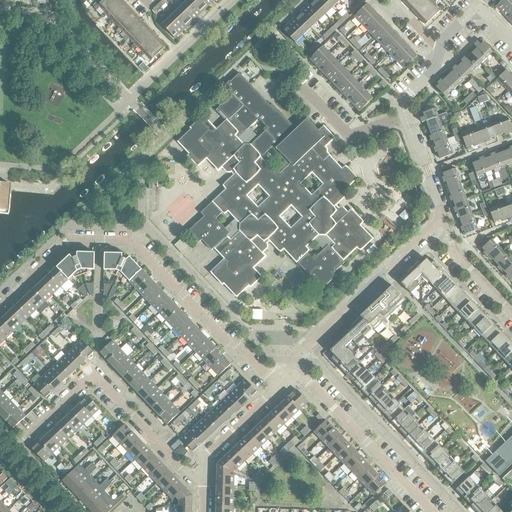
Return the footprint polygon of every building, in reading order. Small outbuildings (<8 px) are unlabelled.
[(106,13),(119,0),(103,0),(98,5),(97,4),(94,8),(96,10),(100,7),(105,12),(106,13)] [(119,0),(106,13),(105,12),(101,15),(104,18),(107,15),(112,20),(113,21),(129,7),(122,0),(119,0)] [(195,0),(187,0),(184,3),(197,17),(205,10),(195,0)] [(212,3),(209,0),(195,0),(205,10),(212,3)] [(325,0),(313,0),(312,1),(325,14),(332,7),(325,0)] [(403,0),(403,1),(410,8),(418,0),(403,0)] [(431,0),(430,0),(418,0),(410,8),(417,16),(433,2),(434,3),(437,0),(431,0)] [(503,14),(511,5),(511,0),(501,0),(495,6),(503,14)] [(325,14),(312,1),(305,8),(318,21),(325,14)] [(439,8),(434,3),(433,2),(417,16),(425,24),(440,10),(441,11),(445,8),(442,5),(439,8)] [(184,3),(177,10),(190,24),(197,17),(184,3)] [(361,24),(375,12),(367,4),(354,17),(361,24)] [(511,5),(503,14),(510,22),(511,19),(511,5)] [(113,21),(112,20),(109,23),(111,26),(115,23),(119,28),(121,29),(136,15),(129,7),(113,21)] [(318,21),(305,8),(298,15),(310,28),(318,21)] [(190,24),(177,10),(170,17),(182,31),(190,24)] [(375,12),(361,24),(368,32),(382,19),(375,12)] [(121,29),(119,28),(116,31),(118,34),(122,30),(127,36),(128,37),(143,22),(136,15),(121,29)] [(298,15),(290,22),(303,35),(310,28),(298,15)] [(182,31),(170,17),(162,25),(175,38),(182,31)] [(389,26),(382,19),(368,32),(375,39),(389,26)] [(128,37),(127,36),(123,39),(126,42),(129,38),(134,43),(136,45),(151,30),(143,22),(128,37)] [(303,35),(290,22),(282,29),(295,43),(303,35)] [(389,26),(375,39),(382,47),(396,34),(389,26)] [(347,32),(342,27),(338,30),(343,35),(347,32)] [(136,45),(134,43),(131,47),(133,49),(137,46),(142,51),(143,53),(158,38),(151,30),(136,45)] [(403,41),(396,34),(382,47),(389,54),(403,41)] [(143,53),(142,51),(138,55),(141,57),(144,54),(151,61),(166,46),(158,38),(143,53)] [(410,49),(403,41),(389,54),(396,61),(410,49)] [(477,48),(471,54),(481,64),(488,58),(487,57),(492,52),(483,42),(481,45),(477,42),(474,45),(477,48)] [(317,67),(330,54),(323,46),(309,59),(317,67)] [(410,49),(396,61),(404,69),(417,56),(410,49)] [(367,60),(371,57),(366,52),(363,55),(367,60)] [(337,61),(330,54),(317,67),(324,74),(337,61)] [(462,62),(460,65),(469,74),(474,69),(475,70),(481,64),(471,54),(466,59),(464,58),(461,61),(462,62)] [(344,69),(337,61),(324,74),(331,82),(344,69)] [(469,74),(460,65),(457,67),(456,66),(452,69),(454,71),(448,76),(458,86),(464,80),(463,79),(469,74)] [(351,76),(344,69),(331,82),(338,89),(351,76)] [(508,91),(511,87),(511,75),(511,76),(506,70),(496,80),(502,87),(503,86),(508,91)] [(357,247),(360,251),(373,239),(360,225),(363,222),(351,210),(348,213),(343,208),(339,208),(337,205),(347,195),(344,191),(357,178),(345,166),(342,169),(330,156),(327,153),(327,152),(327,149),(325,147),(335,138),(323,126),(319,131),(307,118),(296,129),(272,104),(271,106),(239,73),(228,84),(228,85),(225,88),(232,95),(215,110),(225,121),(216,130),(203,116),(190,128),(191,129),(177,142),(189,154),(187,156),(198,167),(207,158),(218,171),(222,167),(227,172),(230,173),(233,176),(223,185),(226,189),(212,202),(224,214),(228,211),(236,219),(226,229),(216,219),(222,213),(212,202),(200,213),(204,216),(189,231),(199,242),(201,240),(211,250),(214,248),(225,259),(211,273),(223,285),(224,284),(237,297),(249,286),(250,287),(261,277),(253,268),(265,257),(262,253),(267,248),(267,245),(270,242),(280,252),(284,249),(322,289),(333,279),(329,274),(332,271),(333,273),(345,262),(343,261),(357,247)] [(358,84),(351,76),(338,89),(345,96),(358,84)] [(458,86),(448,76),(442,81),(441,80),(437,83),(439,85),(436,87),(445,97),(451,91),(452,92),(458,86)] [(358,84),(345,96),(352,104),(365,91),(358,84)] [(373,99),(365,91),(352,104),(359,111),(373,99)] [(449,121),(447,115),(446,113),(438,116),(435,108),(423,113),(424,117),(420,118),(422,123),(426,121),(429,128),(442,123),(449,121)] [(492,123),(497,136),(504,133),(505,135),(509,134),(508,132),(511,130),(511,129),(508,118),(500,121),(500,120),(492,123)] [(445,132),(442,123),(429,128),(432,136),(430,137),(431,141),(433,140),(434,144),(447,139),(444,132),(445,132)] [(497,136),(492,123),(484,126),(484,127),(477,130),(482,142),(485,141),(486,143),(490,141),(489,139),(497,136)] [(482,142),(477,130),(470,132),(470,131),(461,134),(466,147),(474,145),(474,147),(479,145),(478,143),(482,142)] [(447,139),(434,144),(436,147),(434,148),(435,152),(437,151),(440,159),(454,154),(451,146),(449,146),(447,139)] [(511,146),(509,148),(510,150),(503,152),(508,166),(511,164),(511,146)] [(491,157),(487,158),(492,170),(499,167),(499,169),(508,166),(503,152),(495,155),(495,153),(490,155),(491,157)] [(492,170),(487,158),(484,159),(483,157),(479,159),(480,161),(472,164),(477,177),(485,174),(485,173),(492,170)] [(449,189),(462,184),(459,176),(458,176),(455,169),(443,173),(444,177),(442,178),(444,182),(446,181),(449,189)] [(0,211),(10,212),(11,191),(12,185),(1,184),(1,181),(0,180),(0,211)] [(493,187),(491,182),(484,184),(487,190),(493,187)] [(465,192),(462,184),(449,189),(451,196),(449,197),(451,201),(453,200),(454,204),(466,199),(464,192),(465,192)] [(466,199),(454,204),(456,207),(453,208),(455,212),(457,212),(460,219),(473,214),(470,206),(469,206),(466,199)] [(509,217),(505,205),(498,207),(497,206),(489,209),(494,223),(501,220),(502,222),(507,220),(506,218),(509,217)] [(404,221),(410,216),(404,210),(398,216),(404,221)] [(473,214),(460,219),(463,226),(461,227),(462,232),(464,231),(466,235),(478,230),(475,223),(476,222),(473,214)] [(181,238),(176,243),(180,248),(186,243),(181,238)] [(493,260),(504,250),(498,244),(497,245),(491,239),(482,248),(485,251),(483,253),(486,256),(488,254),(493,260)] [(373,245),(366,252),(367,253),(370,255),(372,257),(379,251),(377,249),(373,245)] [(504,250),(493,260),(499,266),(497,267),(501,271),(502,269),(505,272),(511,264),(511,261),(509,258),(510,257),(504,250)] [(57,267),(68,279),(77,271),(82,269),(94,270),(95,253),(76,252),(75,252),(73,253),(71,254),(70,255),(57,267)] [(129,281),(141,270),(129,256),(128,255),(126,255),(124,254),(123,254),(122,254),(104,253),(104,270),(116,270),(120,272),(129,281)] [(429,282),(442,269),(434,261),(431,264),(426,259),(422,263),(419,260),(406,272),(414,281),(415,281),(422,274),(429,282)] [(57,267),(49,274),(61,287),(68,279),(57,267)] [(449,277),(442,269),(429,282),(436,289),(449,277)] [(141,270),(129,281),(136,289),(149,277),(141,270)] [(414,281),(406,272),(398,280),(410,293),(419,285),(415,281),(414,281)] [(49,274),(41,282),(53,294),(61,287),(49,274)] [(156,285),(149,277),(136,289),(144,297),(156,285)] [(449,277),(436,289),(444,297),(457,285),(449,277)] [(41,282),(33,289),(45,302),(53,294),(41,282)] [(78,290),(81,293),(86,298),(88,296),(83,285),(78,290)] [(111,299),(119,291),(114,285),(109,296),(111,299)] [(164,293),(156,285),(144,297),(151,305),(164,293)] [(457,285),(444,297),(451,305),(464,292),(457,285)] [(374,331),(389,316),(406,300),(392,286),(360,316),(373,329),(374,331)] [(45,302),(33,289),(25,297),(37,309),(45,302)] [(464,292),(451,305),(459,313),(472,300),(464,292)] [(164,293),(151,305),(159,313),(171,301),(164,293)] [(72,299),(78,305),(83,300),(78,295),(77,294),(72,299)] [(25,297),(17,304),(29,317),(37,309),(25,297)] [(472,300),(459,313),(466,321),(479,308),(472,300)] [(171,301),(159,313),(166,321),(179,309),(171,301)] [(17,304),(9,312),(21,324),(29,317),(17,304)] [(479,308),(466,321),(474,328),(487,316),(479,308)] [(186,317),(179,309),(166,321),(174,329),(186,317)] [(262,320),(262,312),(262,310),(252,310),(252,320),(262,320)] [(21,324),(9,312),(1,319),(13,332),(21,324)] [(360,316),(352,324),(365,337),(373,329),(360,316)] [(494,324),(487,316),(474,328),(481,336),(494,324)] [(193,325),(186,317),(174,329),(181,336),(193,325)] [(1,319),(0,320),(0,333),(5,339),(13,332),(1,319)] [(352,324),(344,331),(353,340),(352,341),(356,345),(365,337),(352,324)] [(494,324),(481,336),(489,344),(502,332),(494,324)] [(201,333),(193,325),(181,336),(188,344),(201,333)] [(60,333),(57,329),(49,337),(52,340),(60,333)] [(345,347),(352,341),(353,340),(344,331),(331,344),(334,347),(330,351),(334,356),(331,359),(339,367),(352,354),(345,347)] [(509,340),(502,332),(489,344),(496,352),(509,340)] [(201,333),(188,344),(196,352),(208,340),(201,333)] [(82,340),(74,348),(85,360),(93,353),(82,340)] [(166,349),(171,344),(168,340),(162,345),(166,349)] [(208,340),(196,352),(203,360),(216,348),(208,340)] [(511,342),(509,340),(496,352),(504,360),(511,351),(511,342)] [(108,360),(120,349),(113,341),(100,352),(108,360)] [(85,360),(74,348),(66,355),(78,368),(85,360)] [(216,348),(203,360),(211,368),(223,356),(216,348)] [(128,357),(120,349),(108,360),(115,368),(128,357)] [(352,354),(339,367),(346,374),(359,362),(352,354)] [(78,368),(66,355),(58,363),(70,375),(78,368)] [(223,356),(211,368),(218,376),(231,364),(223,356)] [(135,365),(128,357),(115,368),(123,376),(135,365)] [(359,362),(346,374),(354,382),(367,370),(359,362)] [(58,363),(50,370),(62,383),(70,375),(58,363)] [(135,365),(123,376),(130,384),(142,373),(135,365)] [(62,383),(50,370),(42,378),(54,390),(62,383)] [(374,378),(367,370),(354,382),(361,390),(374,378)] [(150,381),(142,373),(130,384),(137,392),(150,381)] [(54,390),(42,378),(34,385),(46,398),(54,390)] [(374,378),(361,390),(369,398),(382,386),(374,378)] [(245,379),(237,387),(249,399),(257,392),(245,379)] [(150,381),(137,392),(145,400),(157,389),(150,381)] [(389,393),(382,386),(369,398),(376,406),(389,393)] [(237,387),(229,394),(241,407),(249,399),(237,387)] [(165,397),(157,389),(145,400),(152,408),(165,397)] [(288,397),(300,409),(308,402),(296,389),(288,397)] [(0,410),(10,401),(3,393),(0,395),(0,410)] [(389,393),(376,406),(384,414),(397,401),(389,393)] [(229,394),(221,402),(233,414),(241,407),(229,394)] [(88,396),(80,404),(92,416),(100,409),(88,396)] [(172,405),(165,397),(152,408),(160,416),(172,405)] [(288,397),(280,405),(292,417),(300,409),(288,397)] [(10,401),(0,410),(0,414),(5,421),(18,409),(10,401)] [(404,409),(397,401),(384,414),(391,421),(404,409)] [(221,402),(213,409),(225,422),(233,414),(221,402)] [(92,416),(80,404),(72,411),(84,424),(92,416)] [(180,412),(172,405),(160,416),(167,424),(180,412)] [(280,405),(272,412),(284,425),(292,417),(280,405)] [(25,417),(18,409),(5,421),(13,429),(25,417)] [(225,422),(213,409),(205,417),(217,429),(225,422)] [(404,409),(391,421),(399,429),(412,417),(404,409)] [(72,411),(64,419),(76,431),(84,424),(72,411)] [(284,425),(272,412),(263,421),(275,433),(284,425)] [(205,417),(197,424),(209,437),(217,429),(205,417)] [(412,417),(399,429),(406,437),(419,425),(412,417)] [(64,419),(56,426),(68,439),(76,431),(64,419)] [(321,440),(334,428),(326,420),(314,432),(321,440)] [(275,433),(263,421),(254,429),(266,441),(275,433)] [(120,444),(132,432),(125,424),(112,436),(120,444)] [(197,424),(189,432),(201,444),(209,437),(197,424)] [(427,433),(419,425),(406,437),(414,445),(427,433)] [(56,426),(48,434),(60,446),(68,439),(56,426)] [(341,436),(334,428),(321,440),(329,448),(341,436)] [(266,441),(254,429),(247,436),(259,448),(266,441)] [(140,440),(132,432),(120,444),(127,452),(140,440)] [(201,444),(189,432),(181,439),(193,452),(201,444)] [(427,433),(414,445),(421,453),(434,440),(427,433)] [(48,434),(40,441),(52,454),(60,446),(48,434)] [(247,436),(240,442),(252,455),(259,448),(247,436)] [(349,444),(341,436),(329,448),(336,456),(349,444)] [(511,463),(511,437),(486,462),(485,461),(499,476),(511,463)] [(140,440),(127,452),(135,460),(147,448),(140,440)] [(434,440),(421,453),(428,461),(442,448),(434,440)] [(52,454),(40,441),(32,449),(44,461),(52,454)] [(252,455),(240,442),(233,449),(245,461),(252,455)] [(356,452),(349,444),(336,456),(344,464),(356,452)] [(181,458),(188,452),(182,445),(175,451),(181,458)] [(289,451),(284,447),(280,451),(284,456),(289,451)] [(155,456),(147,448),(135,460),(142,468),(155,456)] [(442,448),(428,461),(436,469),(449,456),(442,448)] [(245,461),(233,449),(225,457),(234,466),(236,469),(245,461)] [(364,460),(356,452),(344,464),(351,472),(364,460)] [(162,464),(155,456),(142,468),(150,476),(162,464)] [(449,456),(436,469),(443,476),(456,464),(449,456)] [(234,466),(225,457),(217,464),(217,474),(230,474),(230,470),(234,466)] [(371,468),(364,460),(351,472),(359,480),(371,468)] [(70,489),(94,465),(92,463),(85,470),(79,464),(62,481),(70,489)] [(162,464),(150,476),(157,484),(170,472),(162,464)] [(456,464),(443,476),(451,485),(464,472),(456,464)] [(97,468),(94,465),(70,489),(77,497),(95,480),(90,475),(97,468)] [(371,468),(359,480),(366,487),(379,476),(371,468)] [(177,480),(170,472),(157,484),(165,492),(177,480)] [(234,475),(230,474),(217,474),(216,486),(234,486),(234,475)] [(386,484),(379,476),(366,487),(374,495),(386,484)] [(464,498),(477,485),(469,477),(456,489),(464,498)] [(5,484),(8,487),(12,491),(17,487),(10,479),(5,484)] [(95,480),(77,497),(85,505),(110,481),(107,479),(100,486),(95,480)] [(177,480),(165,492),(172,500),(176,497),(185,488),(177,480)] [(112,484),(110,481),(85,505),(91,511),(93,511),(110,496),(104,491),(112,484)] [(484,493),(477,485),(464,498),(471,505),(484,493)] [(216,486),(216,497),(233,497),(234,486),(216,486)] [(192,495),(185,488),(176,497),(179,500),(179,505),(192,506),(192,495)] [(479,511),(492,501),(484,493),(471,505),(477,511),(479,511)] [(110,496),(93,511),(108,511),(125,497),(124,497),(122,494),(114,501),(110,496)] [(216,497),(216,507),(233,508),(233,497),(216,497)] [(495,511),(499,509),(492,501),(479,511),(495,511)] [(1,502),(0,502),(0,511),(5,511),(8,510),(8,509),(1,502)]
